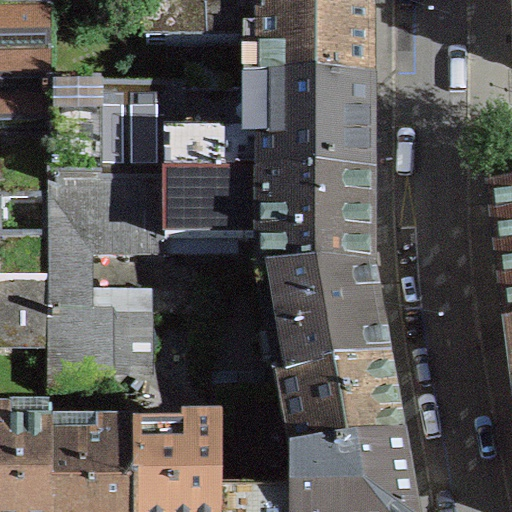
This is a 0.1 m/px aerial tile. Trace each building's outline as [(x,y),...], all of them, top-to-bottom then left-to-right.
[(260,91),(371,91),(371,1),(226,3),(165,4),(165,46),(244,44),(260,44),(260,77),(243,77),(243,90),(260,91)] [(0,141),(49,140),(50,90),(50,51),(50,50),(50,5),(0,6),(0,141)] [(87,50),(51,50),(50,51),(50,90),(86,90),(86,88),(87,50)] [(183,142),(183,90),(86,90),(50,90),(49,140),(49,183),(183,183),(183,142)] [(183,183),(371,184),(371,91),(260,91),(260,93),(260,142),(183,142),(183,183)] [(0,282),(49,282),(50,268),(49,183),(49,140),(0,141),(0,282)] [(260,284),(370,284),(371,279),(371,184),(183,183),(49,183),(50,268),(86,268),(88,268),(88,254),(163,253),(163,256),(168,256),(168,241),(260,241),(260,284)] [(511,202),(491,204),(508,340),(511,338),(511,202)] [(47,346),(50,346),(50,314),(49,282),(0,282),(0,346),(27,346),(47,346)] [(278,392),(387,373),(372,284),(370,284),(260,284),(260,287),(270,344),(274,369),(278,392)] [(50,314),(50,346),(50,393),(109,393),(109,368),(109,314),(86,314),(50,314)] [(292,469),(401,450),(387,373),(278,392),(292,469)] [(0,511),(50,511),(50,453),(50,438),(11,439),(11,426),(10,426),(10,423),(0,422),(0,511)] [(134,442),(134,511),(218,511),(219,505),(219,469),(219,433),(183,434),(183,442),(138,442),(134,442)] [(50,453),(50,511),(134,511),(134,442),(134,436),(95,436),(95,452),(50,453)] [(411,511),(401,450),(292,469),(292,502),(279,504),(222,505),(219,505),(218,511),(411,511)]
